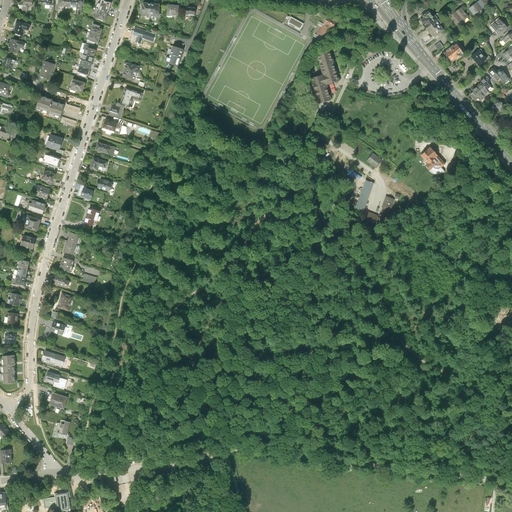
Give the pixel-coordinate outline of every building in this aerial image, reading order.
[(102,0),(99,9),(109,12),(111,3),(102,0)] [(487,0),(480,0),(476,3),(483,12),(492,6),(487,0)] [(141,15),(149,16),(151,3),(142,2),(141,15)] [(159,4),(151,3),(149,16),(158,17),(159,7),(158,7),(159,4)] [(476,3),(468,10),(475,19),(483,12),(476,3)] [(178,5),(167,4),(166,17),(172,17),(172,14),(177,15),(178,5)] [(186,7),(186,15),(195,16),(195,8),(186,7)] [(106,21),(109,12),(99,9),(96,18),(106,21)] [(461,9),(455,14),(463,23),(469,19),(461,9)] [(436,24),(429,14),(418,22),(425,32),(436,24)] [(455,14),(449,18),(457,28),(463,23),(455,14)] [(324,25),(332,29),(337,21),(328,16),(323,24),(324,25)] [(304,24),(290,17),(287,23),(301,30),(304,24)] [(500,19),(495,23),(502,32),(507,28),(500,19)] [(18,20),(13,32),(23,35),(25,29),(29,30),(30,25),(18,20)] [(495,23),(490,27),(497,36),(502,32),(495,23)] [(444,33),(436,24),(425,32),(433,42),(444,33)] [(93,25),(91,32),(101,35),(103,29),(100,28),(93,25)] [(326,40),(332,29),(324,25),(322,28),(318,36),(320,37),(326,40)] [(155,35),(135,29),(133,35),(137,36),(135,42),(140,43),(141,38),(152,42),(155,35)] [(91,32),(88,41),(95,44),(95,41),(99,42),(101,35),(91,32)] [(511,34),(511,33),(500,42),(505,48),(511,42),(511,34)] [(322,47),(326,40),(320,37),(318,39),(316,44),(322,47)] [(12,39),(8,50),(18,54),(20,47),(24,48),(25,43),(12,39)] [(438,50),(444,46),(440,41),(435,45),(438,50)] [(89,46),(82,44),(80,52),(84,54),(94,57),(96,50),(88,47),(89,46)] [(454,45),(443,54),(452,65),(463,56),(454,45)] [(182,50),(172,46),(168,58),(166,57),(164,62),(177,66),(182,50)] [(511,47),(502,57),(506,61),(511,55),(511,47)] [(336,74),(329,52),(317,55),(319,62),(319,61),(322,70),(321,70),(324,77),(321,78),(320,77),(311,79),(313,85),(312,85),(314,91),(315,91),(316,97),(318,103),(322,102),(331,100),(326,85),(339,81),(336,73),(336,74)] [(486,62),(479,52),(471,59),(478,68),(486,62)] [(84,54),(82,60),(92,63),(94,57),(84,54)] [(353,58),(346,55),(344,59),(345,59),(344,61),(345,62),(348,64),(349,63),(350,62),(351,62),(353,58)] [(6,57),(3,66),(11,69),(13,63),(14,63),(15,60),(6,57)] [(90,69),(92,63),(82,60),(80,66),(90,69)] [(45,61),(40,76),(50,79),(55,65),(45,61)] [(139,66),(127,62),(122,76),(134,80),(135,77),(136,77),(138,77),(139,76),(140,75),(140,74),(140,72),(139,71),(138,70),(137,69),(139,66)] [(76,73),(77,74),(77,75),(78,75),(79,75),(79,74),(80,74),(80,73),(80,72),(88,75),(90,69),(80,66),(78,71),(77,71),(77,72),(76,73)] [(495,75),(492,71),(487,75),(496,85),(501,81),(495,75)] [(509,82),(500,72),(495,75),(501,81),(505,86),(509,82)] [(86,83),(74,79),(71,88),(83,92),(86,83)] [(493,89),(484,80),(479,84),(481,86),(488,93),(493,89)] [(0,83),(0,94),(8,97),(9,95),(8,94),(11,85),(1,82),(0,83)] [(481,86),(476,90),(484,99),(489,94),(488,93),(481,86)] [(142,92),(125,87),(120,103),(124,105),(129,106),(132,97),(140,99),(142,92)] [(476,90),(471,95),(479,104),(484,99),(476,90)] [(41,95),(37,107),(49,111),(53,100),(53,99),(41,95)] [(65,105),(53,100),(49,111),(48,113),(61,117),(65,105)] [(0,111),(10,115),(13,105),(3,102),(3,104),(0,102),(0,111)] [(120,118),(124,105),(120,103),(116,102),(115,106),(120,107),(118,114),(117,117),(120,118)] [(498,102),(493,106),(501,116),(506,111),(498,102)] [(67,104),(65,110),(79,114),(81,109),(67,104)] [(118,114),(120,107),(115,106),(111,105),(109,111),(118,114)] [(493,106),(487,111),(496,120),(501,116),(493,106)] [(77,122),(62,117),(61,123),(75,127),(77,122)] [(113,117),(112,121),(117,122),(116,123),(121,125),(122,125),(124,120),(113,117)] [(112,121),(104,118),(101,128),(113,132),(116,123),(117,122),(112,121)] [(2,126),(0,132),(0,134),(10,138),(11,134),(16,136),(18,130),(13,128),(12,130),(2,126)] [(65,139),(52,134),(48,146),(60,150),(65,139)] [(110,146),(97,141),(94,149),(108,153),(110,146)] [(430,147),(421,155),(428,163),(426,165),(430,169),(435,165),(437,163),(441,168),(445,164),(430,147)] [(62,158),(48,154),(45,163),(49,164),(56,166),(59,167),(62,158)] [(380,160),(373,154),(368,162),(375,167),(380,160)] [(107,161),(92,157),(89,167),(95,169),(97,165),(105,168),(107,161)] [(445,172),(441,168),(437,163),(435,165),(430,169),(428,171),(431,173),(433,174),(437,175),(440,175),(442,174),(445,172)] [(56,174),(46,171),(42,180),(53,183),(56,174)] [(112,182),(100,179),(97,187),(109,191),(112,182)] [(46,188),(39,186),(36,195),(47,199),(50,190),(46,189),(46,188)] [(93,192),(83,188),(80,196),(91,200),(93,192)] [(363,211),(361,218),(375,223),(377,215),(364,210),(370,195),(369,195),(365,193),(362,202),(361,201),(358,209),(363,211)] [(395,199),(386,196),(383,204),(384,205),(381,213),(388,216),(395,199)] [(46,204),(33,200),(32,204),(31,204),(29,209),(43,214),(46,204)] [(88,208),(86,215),(97,218),(100,211),(88,208)] [(42,220),(29,215),(25,227),(38,231),(42,220)] [(95,226),(97,218),(86,215),(84,222),(95,226)] [(81,236),(69,232),(63,252),(75,255),(81,236)] [(36,239),(24,235),(22,245),(34,248),(36,239)] [(73,261),(62,258),(59,269),(70,272),(73,261)] [(22,260),(20,267),(28,270),(30,262),(29,262),(25,260),(22,260)] [(20,267),(18,276),(26,278),(28,270),(20,267)] [(65,277),(55,274),(52,283),(66,288),(68,281),(64,280),(65,277)] [(96,278),(84,274),(82,280),(94,284),(96,278)] [(24,285),(26,278),(18,276),(17,280),(16,283),(17,283),(24,285)] [(22,295),(13,293),(10,304),(20,306),(22,295)] [(73,296),(62,293),(58,308),(69,311),(73,296)] [(19,314),(9,312),(8,323),(17,325),(19,314)] [(65,326),(53,322),(52,327),(51,330),(63,334),(65,326)] [(16,334),(6,333),(6,343),(16,344),(16,334)] [(50,353),(44,351),(41,360),(54,364),(55,358),(63,360),(65,356),(53,352),(53,353),(50,353)] [(16,365),(16,355),(14,355),(3,356),(4,358),(2,358),(3,366),(16,365)] [(16,365),(3,366),(2,366),(2,373),(15,372),(17,372),(16,365)] [(16,383),(15,372),(2,373),(2,374),(3,382),(4,382),(4,384),(16,383)] [(61,376),(48,372),(45,379),(58,383),(61,376)] [(66,398),(52,393),(48,404),(63,409),(66,398)] [(55,426),(54,432),(58,433),(66,435),(70,422),(61,420),(60,423),(57,423),(56,426),(55,426)] [(10,433),(3,424),(0,425),(0,434),(3,439),(10,433)] [(1,450),(1,446),(0,446),(0,453),(2,453),(3,463),(12,462),(11,450),(1,450)] [(68,493),(55,495),(56,498),(57,506),(58,511),(70,509),(68,493)] [(57,506),(56,498),(43,500),(44,508),(57,506)]
